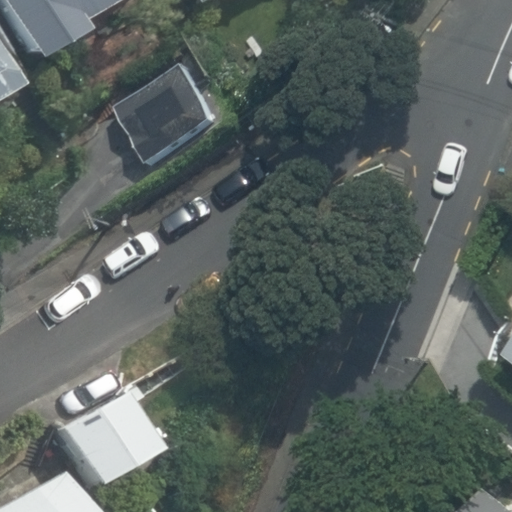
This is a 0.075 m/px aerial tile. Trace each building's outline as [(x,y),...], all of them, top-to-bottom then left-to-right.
[(0,0),(0,18),(27,64),(80,33),(71,18),(101,0),(0,0)] [(182,0),(195,20),(228,0),(182,0)] [(0,61),(0,101),(18,90),(0,61)] [(199,65),(127,110),(167,173),(239,128),(199,65)] [(127,393),(61,431),(96,492),(162,454),(127,393)] [(86,511),(63,471),(0,506),(0,511),(86,511)] [(511,511),(511,499),(509,497),(497,511),(511,511)]
